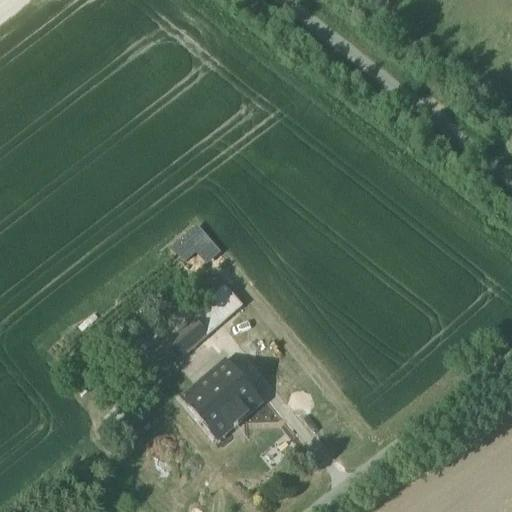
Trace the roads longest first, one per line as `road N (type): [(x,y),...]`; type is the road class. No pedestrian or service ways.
road 1 (unclassified): [(511,177),(290,0)]
road 2 (unclassified): [(511,357),(316,511)]
